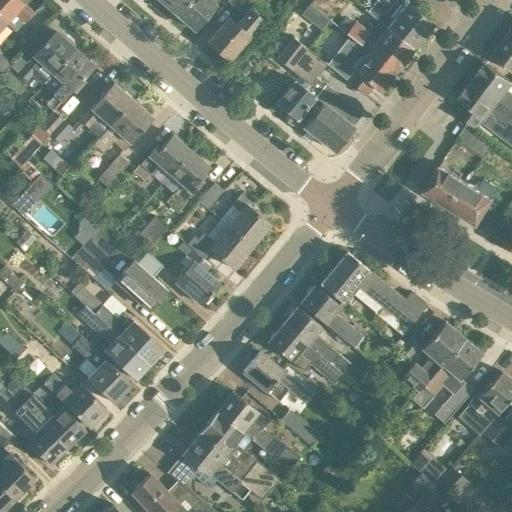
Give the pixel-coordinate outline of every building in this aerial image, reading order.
[(32,14),(17,0),(0,0),(0,17),(16,32),(32,14)] [(158,0),(176,15),(189,0),(158,0)] [(189,0),(176,15),(194,32),(217,6),(215,4),(217,0),(189,0)] [(227,0),(227,1),(236,9),(243,0),(227,0)] [(413,49),(432,25),(405,3),(394,16),(385,27),(413,49)] [(227,61),(263,21),(249,8),(235,24),(229,18),(207,43),(227,61)] [(0,30),(6,24),(15,33),(16,32),(0,17),(0,30)] [(345,34),(353,24),(345,18),(338,27),(345,34)] [(355,22),(353,24),(345,34),(394,72),(413,49),(385,27),(375,40),(368,34),(369,33),(355,22)] [(43,85),(75,49),(55,32),(26,64),(18,57),(11,65),(9,67),(26,82),(32,75),(43,85)] [(365,96),(372,87),(378,92),(394,72),(345,34),(337,45),(351,56),(352,55),(359,60),(344,79),(365,96)] [(511,41),(506,37),(492,56),(511,71),(511,41)] [(278,57),(310,84),(305,90),(294,80),(275,104),(296,121),(315,97),(324,86),(313,78),(324,64),(293,39),(278,57)] [(60,102),(82,78),(93,65),(75,49),(43,85),(53,94),(52,95),(53,96),(60,102)] [(0,71),(3,74),(9,67),(11,65),(0,55),(0,71)] [(511,83),(485,63),(472,80),(511,110),(511,83)] [(481,123),(511,145),(511,110),(472,80),(457,99),(464,104),(457,114),(476,129),(481,123)] [(112,83),(78,121),(97,138),(131,100),(112,83)] [(333,152),(353,128),(354,127),(323,102),(322,103),(315,97),(296,121),(304,127),(303,128),(333,152)] [(123,152),(152,119),(131,100),(97,138),(91,145),(102,154),(112,142),(123,152)] [(63,121),(53,112),(10,159),(22,171),(21,172),(31,183),(36,177),(31,172),(34,169),(25,162),(35,150),(63,121)] [(63,121),(35,150),(44,158),(71,128),(63,121)] [(482,159),(493,142),(467,123),(455,142),(482,159)] [(160,148),(157,146),(157,145),(132,172),(143,181),(158,166),(169,176),(190,151),(171,135),(160,148)] [(190,151),(169,176),(180,186),(165,202),(177,211),(201,184),(198,181),(209,168),(190,151)] [(128,164),(119,155),(97,179),(107,188),(128,164)] [(422,193),(476,227),(494,200),(439,165),(422,193)] [(207,210),(224,191),(215,182),(198,202),(207,210)] [(239,195),(219,220),(252,246),(270,224),(250,208),(252,206),(239,195)] [(138,235),(149,246),(166,227),(154,216),(138,235)] [(206,261),(213,254),(232,270),(252,246),(219,220),(205,236),(202,233),(197,239),(194,236),(186,244),(192,249),(206,261)] [(153,277),(137,263),(99,229),(82,246),(71,258),(93,278),(106,265),(118,276),(115,280),(148,309),(165,289),(153,277)] [(174,282),(200,305),(218,284),(204,273),(211,265),(206,261),(192,249),(186,244),(183,241),(177,248),(185,256),(168,275),(175,282),(174,282)] [(137,263),(153,277),(162,267),(146,252),(137,263)] [(347,252),(320,284),(339,300),(345,304),(353,295),(374,312),(374,313),(401,335),(427,304),(412,294),(405,301),(347,252)] [(0,268),(0,278),(14,291),(22,283),(3,265),(0,268)] [(163,349),(123,312),(117,318),(84,288),(88,283),(83,278),(70,292),(79,301),(85,306),(150,363),(163,349)] [(314,285),(299,302),(354,348),(363,337),(338,316),(346,306),(344,305),(345,304),(339,300),(336,304),(314,285)] [(102,350),(134,380),(150,363),(85,306),(79,301),(72,309),(77,313),(76,315),(107,344),(102,350)] [(296,307),(282,324),(341,373),(349,364),(337,354),(337,353),(315,335),(321,327),(296,307)] [(444,322),(420,350),(429,358),(420,368),(414,363),(400,378),(417,392),(415,395),(416,395),(464,340),(444,322)] [(111,403),(130,383),(104,359),(66,323),(57,333),(95,368),(85,378),(111,403)] [(267,342),(303,372),(309,364),(332,384),(341,373),(282,324),(267,342)] [(0,341),(0,344),(16,358),(25,348),(8,333),(0,341)] [(410,359),(424,343),(415,335),(401,351),(410,359)] [(399,350),(404,344),(399,339),(394,346),(399,350)] [(450,374),(458,381),(481,355),(464,340),(416,395),(425,404),(432,396),(433,397),(447,381),(445,379),(450,374)] [(303,403),(310,394),(258,351),(242,372),(278,402),(288,391),(303,403)] [(402,354),(396,362),(401,366),(407,359),(402,354)] [(36,377),(64,402),(88,426),(106,410),(79,382),(70,391),(63,384),(64,384),(45,367),(36,377)] [(490,422),(482,415),(488,408),(496,415),(511,396),(511,381),(500,372),(481,394),(479,392),(460,413),(458,416),(478,435),(490,422)] [(7,388),(11,391),(20,383),(14,377),(4,386),(7,388)] [(20,382),(20,383),(11,391),(17,397),(67,447),(84,430),(61,406),(51,396),(42,404),(20,382)] [(67,447),(17,397),(11,391),(4,386),(4,385),(0,388),(0,396),(15,411),(13,412),(24,423),(17,430),(27,440),(25,442),(49,465),(67,447)] [(272,437),(262,429),(268,421),(231,391),(216,410),(231,423),(263,449),(263,450),(288,470),(299,456),(274,435),(272,437)] [(289,409),(280,420),(310,445),(319,434),(289,409)] [(263,449),(231,423),(216,410),(199,431),(249,471),(257,462),(234,443),(242,433),(263,450),(263,449)] [(511,432),(511,413),(505,421),(497,415),(482,433),(499,447),(511,432)] [(376,422),(370,430),(379,437),(385,430),(376,422)] [(0,445),(3,448),(13,438),(0,425),(0,445)] [(181,452),(182,453),(167,472),(194,495),(192,478),(191,477),(193,475),(208,488),(211,488),(217,481),(241,501),(249,491),(261,499),(278,479),(257,462),(249,471),(199,431),(181,452)] [(409,463),(421,473),(423,475),(433,464),(419,452),(409,463)] [(0,464),(1,466),(0,466),(0,486),(2,488),(16,502),(24,493),(22,491),(34,479),(8,453),(0,460),(0,464)] [(319,476),(332,487),(341,475),(328,464),(319,476)] [(454,502),(470,484),(451,467),(435,485),(454,502)] [(405,511),(427,511),(443,495),(422,476),(423,475),(421,473),(409,486),(420,496),(405,511)] [(183,511),(149,474),(131,492),(149,511),(213,511),(199,500),(185,511),(183,511)] [(16,502),(2,488),(0,486),(0,511),(12,501),(15,503),(16,502)]
